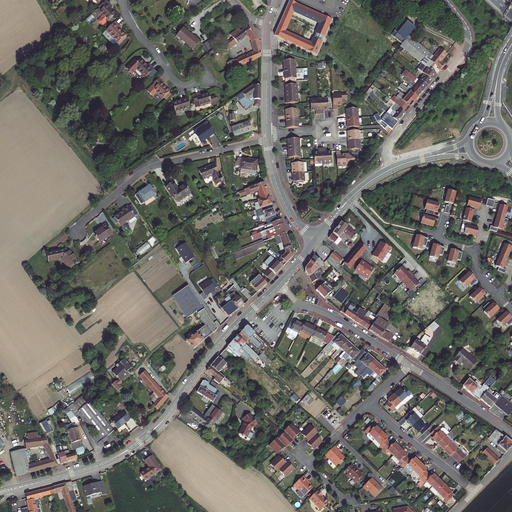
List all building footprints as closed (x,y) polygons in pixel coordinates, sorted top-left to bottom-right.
[(111,7),(106,1),(94,12),(98,16),(101,18),(98,21),(102,26),(107,21),(108,22),(116,15),(110,9),(111,7)] [(288,2),(281,20),(274,36),(276,36),(279,37),(317,53),(331,19),(315,12),(295,4),(288,2)] [(331,19),(317,53),(323,54),(336,22),(331,19)] [(401,47),(402,47),(423,64),(426,67),(429,63),(433,58),(425,52),(408,38),(415,29),(404,20),(392,35),(402,45),(402,46),(401,47)] [(120,27),(116,22),(106,31),(111,36),(117,43),(125,36),(118,29),(120,27)] [(182,24),(175,33),(192,47),(199,39),(191,33),(182,24)] [(257,37),(248,27),(241,31),(239,29),(234,32),(236,35),(232,38),(225,45),(228,48),(236,41),(237,42),(248,35),(251,39),(253,53),(228,63),(230,69),(260,57),(260,51),(259,46),(259,43),(257,37)] [(117,43),(111,36),(108,38),(115,45),(117,43)] [(206,50),(209,47),(212,45),(208,39),(206,41),(202,44),(206,50)] [(430,69),(432,72),(436,67),(438,69),(439,69),(443,72),(445,69),(446,67),(443,64),(449,56),(443,51),(435,60),(433,58),(429,63),(426,67),(430,69)] [(283,63),(284,67),(295,67),(294,58),(283,59),(283,63)] [(148,68),(141,61),(137,65),(135,62),(126,70),(132,76),(135,74),(143,82),(155,70),(150,66),(148,68)] [(438,76),(432,72),(430,69),(426,67),(423,64),(418,70),(425,75),(434,82),(437,79),(438,76)] [(295,67),(284,67),(284,72),(284,77),(295,76),(295,71),(302,71),(302,66),(295,67)] [(408,90),(411,92),(419,99),(422,96),(425,92),(411,81),(407,77),(410,73),(407,71),(402,76),(406,79),(404,80),(411,86),(408,90)] [(430,86),(434,82),(425,75),(420,81),(410,73),(407,77),(411,81),(425,92),(430,86)] [(168,93),(169,92),(163,86),(165,85),(159,79),(146,92),(152,98),(156,94),(162,99),(163,98),(168,93)] [(286,87),(286,92),(297,91),(296,82),(285,82),(286,87)] [(253,85),(229,102),(232,108),(241,103),(242,105),(239,106),(241,110),(244,109),(245,110),(253,108),(254,109),(260,107),(260,97),(260,86),(254,87),(253,85)] [(373,85),(368,92),(370,94),(372,91),(374,92),(377,89),(373,85)] [(409,95),(407,97),(415,103),(417,101),(419,99),(411,92),(408,90),(402,85),(400,87),(409,95)] [(297,91),(286,92),(286,96),(287,101),(298,100),(297,91)] [(348,91),(332,93),(333,107),(338,107),(338,103),(340,103),(343,103),(342,97),(348,96),(348,91)] [(200,95),(193,97),(196,109),(211,105),(212,108),(219,106),(216,98),(210,100),(209,95),(200,98),(200,95)] [(328,96),(319,97),(320,112),(324,112),(324,108),(326,107),(329,107),(328,96)] [(415,103),(407,97),(406,96),(399,103),(393,99),(391,101),(393,102),(393,103),(406,114),(411,109),(415,103)] [(320,112),(319,97),(310,97),(311,109),(313,108),(315,108),(315,112),(320,112)] [(190,114),(185,98),(179,100),(180,103),(171,105),(174,114),(185,111),(186,115),(190,114)] [(391,117),(398,123),(402,119),(406,114),(393,103),(393,102),(391,101),(390,99),(388,101),(386,103),(391,107),(386,112),(391,117)] [(286,117),(297,116),(297,106),(286,107),(286,112),(286,117)] [(347,111),(347,117),(358,116),(357,106),(347,107),(347,111)] [(388,127),(392,131),(395,127),(398,123),(391,117),(386,112),(380,119),(377,114),(373,115),(378,124),(385,131),(388,127)] [(287,126),(298,125),(297,116),(286,117),(287,121),(287,126)] [(348,121),(348,126),(355,125),(359,125),(358,116),(347,117),(348,121)] [(241,136),(252,132),(249,122),(238,126),(241,136)] [(210,124),(197,133),(203,141),(206,139),(208,137),(209,138),(216,133),(210,124)] [(234,138),(241,136),(238,126),(237,127),(232,128),(234,138)] [(349,135),(349,139),(360,138),(359,129),(348,130),(349,135)] [(289,146),(300,145),(299,137),(288,137),(289,142),(289,146)] [(360,138),(349,139),(349,143),(349,148),(360,147),(360,138)] [(300,145),(289,146),(289,151),(290,156),(294,155),(294,158),(301,157),(300,145)] [(323,161),(322,146),(318,147),(318,150),(316,150),(313,151),(314,161),(323,161)] [(327,146),(322,146),(323,161),(332,160),(331,150),(329,150),(327,150),(327,146)] [(340,149),(336,149),(337,163),(351,162),(355,158),(349,152),(343,152),(341,153),(340,149)] [(247,159),(238,158),(238,166),(241,167),(241,169),(257,172),(258,161),(247,159)] [(293,166),(293,171),(304,170),(304,161),(292,161),(293,166)] [(218,175),(213,166),(207,169),(198,173),(202,182),(212,178),(214,184),(223,180),(220,174),(218,175)] [(304,170),(293,171),(293,175),(294,180),(305,179),(309,178),(308,171),(304,171),(304,170)] [(248,188),(251,195),(258,192),(261,200),(258,201),(259,202),(255,203),(256,206),(255,207),(256,211),(262,208),(266,207),(269,206),(272,205),(267,194),(263,183),(258,185),(248,188)] [(180,191),(175,184),(168,189),(174,198),(175,197),(180,204),(193,195),(188,186),(183,189),(180,191)] [(136,196),(143,205),(158,195),(152,186),(145,191),(136,196)] [(452,204),(455,192),(447,190),(443,202),(445,202),(448,203),(450,203),(452,204)] [(479,205),(481,201),(469,197),(462,220),(463,221),(462,224),(465,226),(463,233),(475,237),(478,228),(469,226),(470,225),(472,216),(474,208),(478,209),(479,205)] [(487,198),(485,206),(492,208),(494,200),(487,198)] [(438,204),(426,200),(424,209),(426,209),(424,216),(422,215),(420,224),(432,227),(433,224),(433,222),(434,218),(432,218),(433,211),(436,212),(436,210),(437,208),(438,204)] [(262,222),(267,220),(269,225),(278,222),(275,212),(272,205),(269,206),(266,207),(268,211),(264,212),(262,208),(256,211),(255,211),(257,216),(259,219),(260,218),(262,222)] [(507,207),(499,205),(498,210),(494,222),(493,227),(490,226),(489,230),(496,232),(497,229),(501,230),(507,207)] [(137,216),(130,206),(124,210),(125,212),(122,213),(116,217),(122,226),(137,216)] [(282,220),(278,222),(269,225),(261,227),(264,234),(265,233),(284,226),(282,223),(282,220)] [(112,233),(105,222),(101,225),(102,226),(100,228),(94,232),(100,241),(112,233)] [(356,234),(341,222),(329,237),(337,245),(341,240),(338,238),(343,232),(346,234),(352,239),(356,234)] [(265,233),(268,242),(275,239),(287,234),(285,230),(284,226),(265,233)] [(294,251),(287,234),(275,239),(278,247),(279,246),(283,245),(285,251),(287,255),(279,263),(283,267),(288,263),(290,261),(293,257),(294,256),(294,254),(294,253),(294,251)] [(424,237),(416,234),(412,246),(421,249),(421,247),(425,248),(427,240),(424,239),(424,238),(424,237)] [(138,249),(142,253),(151,246),(147,242),(138,249)] [(262,244),(263,244),(262,242),(232,252),(232,254),(253,247),(257,246),(262,244)] [(381,242),(372,256),(382,262),(391,248),(381,242)] [(201,267),(186,243),(176,249),(185,265),(187,264),(188,263),(194,271),(201,267)] [(361,244),(345,263),(350,268),(366,248),(361,244)] [(498,268),(497,271),(504,274),(506,270),(503,269),(505,265),(510,253),(511,248),(504,244),(495,266),(498,268)] [(438,246),(434,245),(431,256),(439,259),(440,257),(443,258),(445,250),(442,249),(442,247),(438,246)] [(253,247),(232,254),(234,260),(241,257),(255,252),(253,247)] [(62,258),(70,269),(80,261),(72,250),(69,252),(67,250),(66,249),(48,253),(50,261),(62,258)] [(455,251),(450,249),(447,261),(455,263),(456,261),(459,262),(461,255),(458,254),(458,252),(455,251)] [(330,256),(339,263),(343,258),(335,251),(330,256)] [(323,263),(314,256),(305,270),(305,273),(310,281),(312,284),(317,280),(318,281),(322,277),(320,274),(322,271),(319,268),(323,263)] [(274,257),(266,264),(269,268),(263,274),(269,280),(278,272),(283,267),(274,257)] [(343,269),(332,258),(328,262),(339,273),(343,269)] [(361,260),(355,271),(367,279),(374,268),(361,260)] [(401,268),(393,276),(401,284),(410,275),(407,272),(406,273),(403,271),(401,268)] [(472,276),(469,272),(460,280),(466,287),(467,285),(470,288),(475,282),(473,280),(475,279),(472,276)] [(267,283),(259,274),(249,283),(257,292),(260,289),(263,287),(267,283)] [(413,278),(410,275),(401,284),(410,292),(417,285),(415,282),(412,279),(413,278)] [(200,295),(203,301),(207,299),(206,297),(209,294),(219,289),(212,278),(199,287),(203,293),(200,295)] [(238,291),(238,290),(249,300),(252,296),(248,294),(249,292),(245,289),(244,290),(241,287),(239,289),(232,278),(230,279),(238,291)] [(342,278),(333,288),(337,290),(333,296),(337,299),(340,301),(347,291),(340,286),(345,281),(342,278)] [(196,311),(206,324),(194,334),(190,337),(187,340),(193,348),(206,337),(217,328),(187,284),(172,295),(187,318),(196,311)] [(321,294),(324,298),(332,289),(330,286),(327,288),(324,285),(317,291),(321,294)] [(481,292),(478,289),(469,297),(475,304),(477,302),(479,304),(485,299),(482,296),(484,295),(481,292)] [(231,298),(238,309),(241,306),(244,304),(238,295),(234,298),(231,294),(229,296),(231,298)] [(234,312),(238,309),(231,298),(220,306),(227,316),(228,316),(234,312)] [(355,304),(353,302),(349,307),(344,304),(341,309),(349,314),(353,318),(357,313),(352,309),(355,304)] [(484,312),(490,318),(498,310),(494,306),(492,303),(491,305),(488,303),(483,308),(485,310),(484,312)] [(364,304),(360,309),(367,315),(371,309),(364,304)] [(387,305),(386,304),(377,316),(378,317),(387,305)] [(387,305),(378,317),(385,322),(389,325),(390,323),(381,317),(389,306),(387,305)] [(360,308),(357,313),(353,318),(358,321),(361,323),(367,315),(360,309),(360,308)] [(370,311),(367,315),(361,323),(365,326),(368,328),(377,316),(370,311)] [(508,315),(505,312),(496,321),(502,327),(505,324),(508,327),(511,322),(511,320),(511,319),(511,318),(508,315)] [(377,334),(385,322),(378,317),(370,329),(375,332),(377,334)] [(429,326),(434,331),(440,326),(435,321),(429,326)] [(300,332),(303,326),(297,323),(295,323),(294,323),(291,322),(285,334),(297,340),(300,332)] [(393,335),(386,331),(385,330),(389,325),(385,322),(377,334),(380,336),(389,341),(393,335)] [(303,326),(300,332),(312,337),(315,329),(309,326),(304,323),(303,326)] [(241,330),(236,336),(245,344),(248,340),(258,348),(261,345),(251,336),(254,334),(245,325),(241,330)] [(326,333),(315,329),(312,337),(330,345),(336,337),(326,333)] [(330,345),(325,350),(328,352),(330,354),(336,347),(340,351),(343,348),(349,341),(345,337),(340,332),(336,337),(330,345)] [(235,337),(232,341),(249,358),(250,358),(253,362),(258,357),(244,344),(245,344),(236,336),(235,337)] [(432,339),(427,336),(423,342),(417,339),(412,347),(416,351),(421,354),(432,339)] [(229,344),(224,350),(230,355),(235,360),(242,366),(250,358),(249,358),(232,341),(229,344)] [(349,341),(343,348),(346,351),(338,361),(340,363),(345,357),(348,353),(354,346),(351,343),(349,341)] [(359,350),(354,346),(348,353),(345,357),(347,359),(352,363),(353,363),(356,360),(358,362),(361,359),(367,352),(364,350),(361,352),(359,350)] [(462,349),(453,359),(459,365),(461,362),(464,365),(470,370),(477,362),(462,349)] [(217,356),(209,366),(217,373),(218,374),(226,364),(224,362),(230,355),(224,350),(217,356)] [(367,352),(361,359),(363,361),(363,362),(370,368),(370,367),(376,360),(372,357),(370,354),(369,355),(367,352)] [(261,354),(258,357),(267,367),(271,363),(261,354)] [(131,364),(123,356),(115,363),(117,366),(112,370),(116,375),(120,379),(124,376),(125,377),(128,374),(125,370),(128,367),(131,364)] [(363,361),(361,359),(358,362),(358,363),(367,371),(370,368),(363,362),(363,361)] [(376,360),(370,367),(376,372),(382,365),(379,363),(376,360)] [(385,368),(382,365),(376,372),(374,375),(379,380),(369,390),(371,392),(376,389),(383,380),(381,378),(388,370),(385,368)] [(208,368),(206,370),(214,377),(212,380),(218,384),(223,378),(218,374),(217,373),(209,366),(208,368)] [(178,367),(174,372),(179,379),(182,376),(183,374),(178,367)] [(374,375),(376,372),(370,367),(370,368),(367,371),(373,376),(374,375)] [(153,404),(156,408),(167,395),(144,369),(139,374),(159,396),(153,404)] [(365,373),(361,370),(355,376),(359,380),(365,373)] [(179,379),(174,372),(169,378),(175,385),(177,381),(179,379)] [(473,382),(469,378),(462,386),(472,395),(476,398),(479,401),(480,399),(487,391),(495,382),(489,377),(482,386),(475,380),(473,382)] [(173,388),(175,385),(169,378),(169,379),(163,385),(170,391),(173,388)] [(198,390),(197,392),(211,403),(215,397),(212,394),(214,391),(215,390),(208,385),(208,383),(204,381),(202,382),(199,386),(199,388),(198,390)] [(397,391),(394,394),(401,401),(407,396),(408,397),(412,394),(409,391),(405,386),(401,389),(400,388),(397,391)] [(494,398),(487,391),(480,399),(486,404),(491,408),(494,404),(500,397),(497,394),(494,398)] [(70,408),(75,414),(78,411),(96,434),(90,439),(95,445),(106,437),(113,431),(95,408),(84,393),(66,404),(70,408)] [(311,398),(307,394),(301,400),(305,404),(306,403),(311,398)] [(389,401),(386,403),(390,407),(394,411),(396,409),(397,410),(403,403),(401,401),(394,394),(390,398),(388,400),(389,401)] [(412,394),(408,397),(407,396),(401,401),(403,403),(412,395),(412,394)] [(500,397),(494,404),(501,411),(509,417),(511,413),(511,405),(501,396),(500,397)] [(348,404),(343,400),(338,405),(343,409),(348,404)] [(122,411),(110,421),(117,429),(132,416),(120,401),(117,404),(122,411)] [(221,414),(211,406),(202,417),(207,421),(208,420),(213,424),(221,414)] [(415,406),(413,408),(416,411),(415,412),(420,418),(424,415),(415,406)] [(75,414),(70,408),(65,412),(75,423),(80,419),(75,414)] [(202,417),(190,408),(188,410),(186,413),(208,430),(213,424),(208,420),(207,421),(202,417)] [(413,425),(420,418),(415,412),(416,411),(413,408),(406,415),(408,418),(407,419),(410,422),(413,425)] [(256,425),(249,414),(241,419),(244,422),(243,423),(240,433),(247,439),(250,430),(256,425)] [(427,425),(420,418),(413,425),(417,429),(419,432),(421,431),(423,433),(430,427),(428,424),(427,425)] [(47,420),(41,423),(47,434),(53,431),(47,420)] [(375,439),(382,432),(379,429),(376,425),(375,427),(372,424),(365,431),(368,434),(367,435),(367,436),(372,442),(375,439)] [(68,428),(73,447),(83,445),(78,425),(68,428)] [(299,435),(290,426),(283,433),(284,434),(277,441),(276,440),(269,447),(277,456),(282,452),(285,450),(288,447),(287,446),(289,444),(290,445),(293,443),(293,442),(295,440),(295,439),(299,435)] [(435,439),(438,443),(447,435),(438,426),(431,433),(434,436),(433,437),(435,439)] [(311,449),(314,452),(322,443),(315,436),(317,434),(309,427),(301,435),(305,440),(304,440),(307,443),(306,444),(309,447),(310,446),(312,448),(311,449)] [(380,446),(383,449),(390,442),(387,439),(389,438),(386,435),(382,432),(375,439),(381,445),(380,446)] [(511,442),(506,438),(497,432),(490,439),(507,452),(511,446),(511,442)] [(14,452),(11,453),(16,475),(17,476),(58,465),(43,439),(38,439),(38,437),(36,438),(35,434),(27,435),(28,440),(25,440),(26,449),(43,446),(51,460),(29,467),(24,449),(18,451),(18,449),(14,450),(14,452)] [(444,449),(454,441),(448,435),(447,435),(438,443),(441,446),(444,449)] [(452,455),(454,457),(462,450),(454,441),(444,449),(448,453),(451,456),(452,455)] [(388,449),(394,455),(401,448),(398,445),(395,442),(392,444),(390,442),(383,449),(385,451),(388,449)] [(83,445),(73,447),(74,451),(75,455),(81,454),(82,453),(82,450),(84,450),(83,445)] [(340,451),(335,446),(330,451),(329,452),(325,455),(329,460),(331,460),(337,466),(344,459),(342,457),(343,456),(341,453),(340,454),(339,452),(340,451)] [(399,462),(401,465),(408,458),(405,456),(407,454),(404,451),(401,448),(394,455),(391,458),(397,464),(399,462)] [(496,464),(502,458),(486,449),(481,455),(496,464)] [(65,460),(63,452),(62,450),(56,452),(59,462),(62,461),(65,460)] [(462,450),(454,457),(455,458),(457,460),(464,453),(462,450)] [(69,453),(68,451),(63,452),(65,460),(71,459),(76,458),(75,455),(74,451),(69,453)] [(467,456),(464,453),(457,460),(458,461),(460,463),(467,456)] [(149,454),(144,457),(150,466),(154,463),(149,454)] [(279,472),(286,479),(295,470),(291,466),(288,462),(287,464),(284,461),(283,462),(279,457),(271,466),(278,473),(279,472)] [(411,461),(408,458),(401,465),(405,469),(409,474),(412,471),(413,470),(420,463),(417,459),(415,457),(411,461)] [(418,477),(421,480),(428,472),(425,470),(426,468),(423,466),(420,463),(413,470),(419,476),(418,477)] [(354,467),(351,464),(345,470),(348,473),(347,474),(350,477),(351,476),(356,482),(364,474),(360,470),(359,471),(358,470),(357,469),(355,466),(354,467)] [(152,466),(141,473),(146,481),(148,480),(147,479),(156,473),(152,466)] [(426,480),(432,486),(439,479),(436,476),(433,473),(430,475),(428,472),(421,480),(423,482),(426,480)] [(307,482),(302,477),(293,486),(297,491),(298,490),(304,497),(312,489),(308,485),(306,483),(307,482)] [(377,482),(372,478),(363,487),(366,491),(369,491),(373,496),(375,496),(383,489),(379,485),(378,485),(377,484),(376,483),(377,482)] [(438,492),(445,485),(441,482),(439,479),(432,486),(438,492)] [(37,511),(37,506),(40,505),(39,499),(61,492),(68,511),(77,511),(70,491),(73,490),(71,482),(26,494),(27,498),(29,508),(22,510),(22,511),(37,511)] [(103,482),(83,487),(88,504),(92,503),(91,499),(107,494),(103,482)] [(448,488),(445,485),(438,492),(436,494),(441,500),(442,499),(445,502),(452,495),(449,492),(451,491),(448,488)] [(436,494),(438,492),(432,486),(429,489),(435,495),(436,494)] [(319,500),(314,495),(305,503),(314,511),(319,511),(324,507),(320,503),(318,501),(319,500)]
